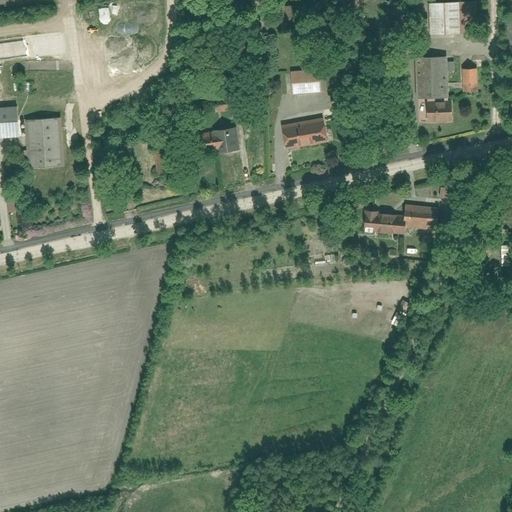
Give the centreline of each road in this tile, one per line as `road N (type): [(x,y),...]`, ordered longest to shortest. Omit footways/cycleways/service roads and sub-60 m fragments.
road 1 (tertiary): [(0,258),(511,144)]
road 2 (track): [(342,511),(496,148)]
road 3 (track): [(65,0),(100,237)]
road 4 (track): [(174,0),(163,72),(144,88),(83,109)]
